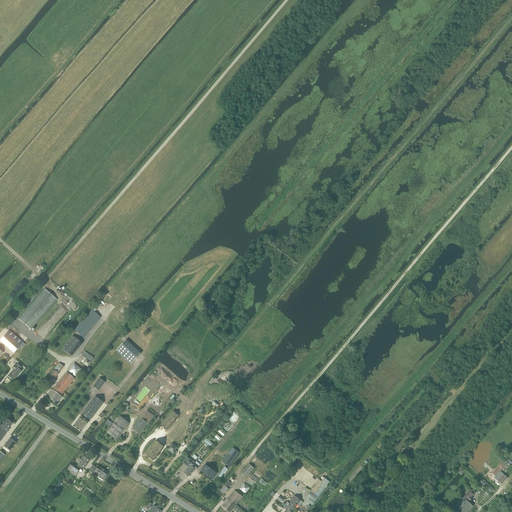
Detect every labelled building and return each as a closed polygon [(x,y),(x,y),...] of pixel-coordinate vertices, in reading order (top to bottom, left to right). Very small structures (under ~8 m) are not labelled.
[(19,319),(31,329),(57,300),(45,289),(19,319)] [(93,310),(75,330),(84,338),(101,318),(93,310)] [(9,331),(0,340),(0,341),(14,353),(23,343),(9,331)] [(72,335),(62,349),(72,357),(82,343),(72,335)] [(132,365),(141,354),(127,341),(117,351),(132,365)] [(83,356),(87,359),(91,362),(94,358),(86,352),(83,356)] [(54,370),(53,369),(42,383),(48,387),(59,373),(58,373),(63,367),(59,363),(54,370)] [(12,368),(13,370),(8,376),(13,381),(21,371),(19,370),(21,367),(18,365),(17,366),(15,365),(12,368)] [(52,390),(52,389),(47,396),(56,404),(62,397),(61,396),(74,379),(66,373),(52,390)] [(105,382),(100,378),(93,387),(98,391),(105,382)] [(90,420),(104,403),(96,396),(82,414),(90,420)] [(148,410),(133,428),(140,434),(154,416),(148,410)] [(173,410),(160,425),(166,430),(173,422),(173,423),(175,421),(175,420),(179,416),(173,410)] [(116,439),(128,424),(120,417),(108,432),(116,439)] [(1,424),(0,423),(0,441),(9,430),(8,429),(12,423),(5,418),(1,424)] [(10,438),(4,446),(10,451),(16,443),(10,438)] [(203,442),(210,448),(213,444),(207,438),(203,442)] [(145,454),(154,461),(156,458),(158,456),(158,455),(164,447),(156,440),(145,454)] [(240,453),(236,450),(231,456),(229,453),(222,462),(230,467),(240,453)] [(279,456),(289,464),(292,459),(283,452),(279,456)] [(84,456),(78,465),(84,469),(90,460),(84,456)] [(494,477),(494,478),(502,485),(508,478),(500,472),(502,470),(503,471),(509,464),(504,459),(499,466),(492,474),(495,476),(494,477)] [(187,463),(191,466),(185,473),(188,477),(195,470),(199,467),(190,460),(187,463)] [(72,463),(67,470),(75,476),(80,469),(72,463)] [(249,464),(241,473),(246,478),(254,468),(249,464)] [(213,471),(205,465),(203,467),(202,468),(200,471),(206,475),(208,477),(213,480),(217,473),(216,473),(213,471)] [(96,471),(101,473),(99,477),(104,480),(109,473),(99,466),(96,471)] [(228,470),(224,467),(218,476),(221,478),(224,474),(225,474),(228,470)] [(248,479),(249,480),(248,482),(253,486),(254,484),(255,485),(259,479),(251,474),(248,479)] [(322,482),(319,479),(310,491),(319,498),(328,486),(327,486),(330,482),(325,478),(322,482)] [(220,490),(219,489),(215,494),(218,496),(221,492),(224,494),(228,489),(229,490),(235,483),(229,479),(220,490)] [(482,479),(479,483),(490,493),(494,489),(482,479)] [(246,494),(251,488),(244,483),(239,489),(246,494)] [(474,495),(476,493),(473,490),(472,491),(471,489),(464,496),(466,498),(463,501),(465,503),(459,509),(463,511),(468,511),(474,507),(469,502),(470,501),(471,501),(473,498),(472,497),(474,495)] [(222,506),(229,511),(230,511),(243,497),(235,490),(222,506)] [(306,497),(309,499),(307,502),(313,506),(314,503),(315,503),(318,498),(310,492),(306,497)] [(293,500),(293,499),(289,504),(295,508),(301,500),(296,496),(293,500)] [(285,507),(287,509),(291,511),(292,511),(295,508),(289,504),(288,503),(285,507)]
